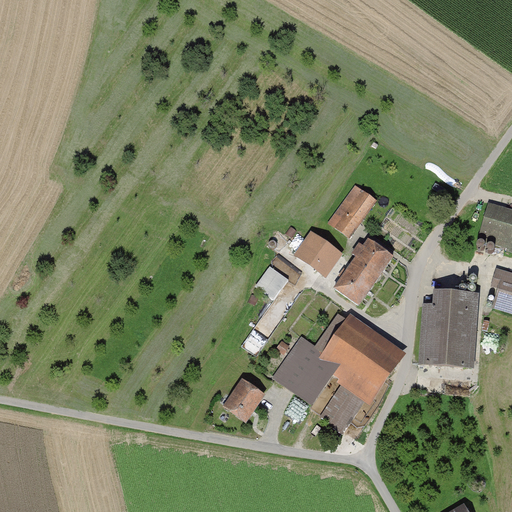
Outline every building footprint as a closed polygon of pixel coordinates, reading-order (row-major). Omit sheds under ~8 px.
[(330,228),(351,243),(379,204),(357,189),(330,228)] [(511,212),(490,207),(480,242),(511,251),(511,212)] [(327,283),(344,258),(315,238),(297,263),(327,283)] [(379,285),(397,262),(373,243),(355,267),(379,285)] [(255,283),(275,296),(289,275),(269,262),(255,283)] [(361,309),(379,285),(355,267),(337,290),(361,309)] [(511,275),(505,273),(494,312),(511,316),(511,275)] [(478,372),(483,297),(437,295),(433,369),(478,372)] [(404,355),(351,318),(320,361),(373,399),(404,355)] [(256,353),(264,343),(251,333),(243,343),(256,353)] [(299,348),(274,382),(312,409),(337,375),(299,348)] [(226,412),(248,426),(267,397),(245,383),(226,412)] [(342,389),(321,419),(346,436),(367,406),(342,389)]
